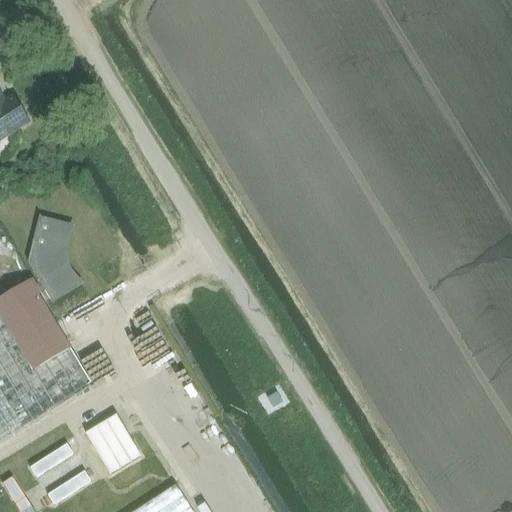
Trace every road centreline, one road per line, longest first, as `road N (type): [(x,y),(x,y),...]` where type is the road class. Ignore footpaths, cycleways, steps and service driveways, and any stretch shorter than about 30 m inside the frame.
road 1 (unclassified): [(380,511),(55,0)]
road 2 (unknown): [(213,246),(105,318),(111,350),(220,511)]
